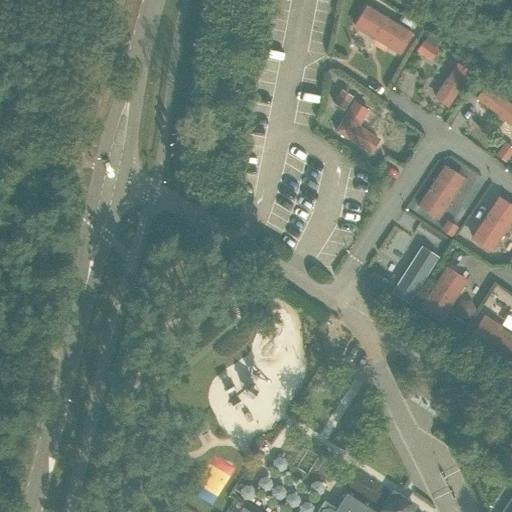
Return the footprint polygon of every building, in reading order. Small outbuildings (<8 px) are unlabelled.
[(400,54),(413,33),(367,6),(354,27),(400,54)] [(431,61),(438,51),(422,40),(415,50),(431,61)] [(457,64),(435,97),(437,98),(438,100),(440,103),(444,104),(446,104),(448,106),(470,73),(457,64)] [(511,126),(511,105),(486,85),(476,99),(511,126)] [(344,112),(353,96),(341,89),(332,104),(344,112)] [(359,127),(369,111),(354,101),(335,132),(371,155),(380,140),(359,127)] [(503,146),(496,155),(505,162),(511,153),(503,146)] [(444,166),(417,206),(438,220),(458,189),(448,182),(454,173),(444,166)] [(511,205),(497,195),(470,235),(491,249),(511,217),(511,205)] [(448,223),(443,230),(450,235),(455,228),(448,223)] [(421,247),(392,292),(408,302),(436,257),(421,247)] [(445,269),(419,309),(440,323),(466,282),(445,269)] [(376,278),(378,275),(374,273),(373,275),(372,275),(365,285),(382,296),(389,286),(376,278)] [(457,334),(464,324),(454,317),(447,328),(457,334)] [(484,318),(471,339),(511,365),(511,362),(511,336),(509,334),(498,327),(497,324),(490,320),(487,320),(484,318)] [(390,498),(381,511),(374,511),(346,494),(334,511),(328,508),(321,510),(319,511),(410,511),(411,511),(409,505),(397,497),(390,498)]
